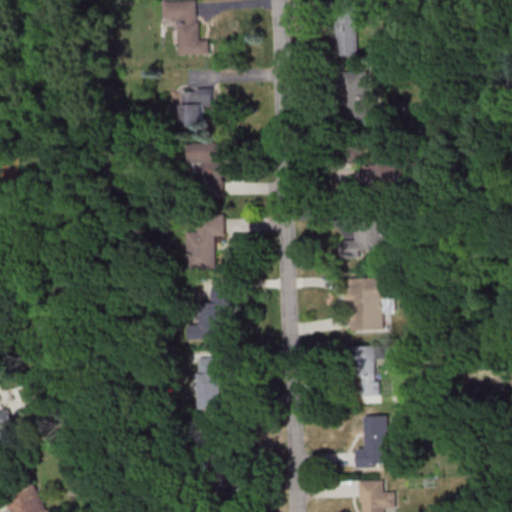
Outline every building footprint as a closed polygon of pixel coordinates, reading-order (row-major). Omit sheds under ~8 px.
[(199,0),(187,0),(166,0),(167,20),(180,20),(181,54),(212,53),(212,38),(201,38),(199,0)] [(337,0),(338,55),(360,55),(360,21),(367,21),(367,0),(337,0)] [(379,109),(379,91),(370,91),(370,70),(344,71),(344,125),(371,125),(371,109),(379,109)] [(185,88),(185,127),(207,127),(207,106),(216,106),(216,88),(185,88)] [(193,163),(202,162),(202,199),(227,198),(227,141),(192,142),(193,163)] [(405,185),(405,161),(365,161),(365,185),(405,185)] [(228,235),(228,215),(202,216),(202,230),(190,231),(191,269),(219,269),(218,235),(228,235)] [(346,239),(346,258),(367,258),(366,249),(389,249),(389,221),(359,221),(359,239),(346,239)] [(350,330),(388,330),(388,297),(407,297),(407,276),(350,277),(350,330)] [(192,338),(225,338),(225,310),(202,310),(202,324),(192,324),(192,338)] [(358,345),(358,395),(381,395),(380,345),(358,345)] [(203,356),(203,390),(228,390),(228,356),(203,356)] [(0,442),(16,439),(9,410),(0,412),(0,411),(0,442)] [(361,447),(361,466),(395,466),(395,415),(369,415),(370,447),(361,447)] [(210,448),(210,476),(229,475),(229,448),(210,448)] [(364,479),(364,511),(389,511),(389,508),(399,508),(399,490),(388,491),(388,479),(364,479)] [(15,511),(51,511),(36,482),(8,497),(15,511)]
